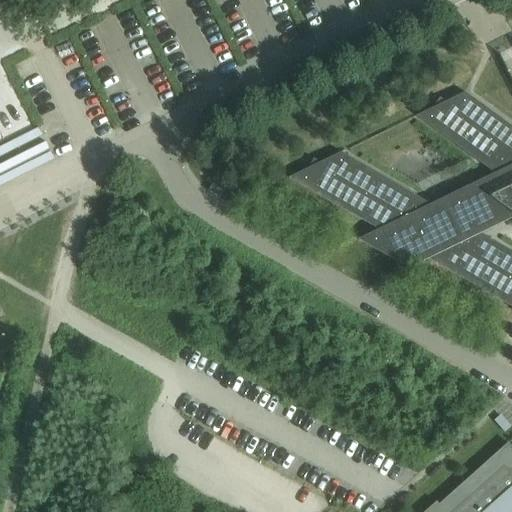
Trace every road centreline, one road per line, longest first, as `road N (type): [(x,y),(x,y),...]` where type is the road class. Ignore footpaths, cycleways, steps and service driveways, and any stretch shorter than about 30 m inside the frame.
road 1 (residential): [(149,136),(195,209),(511,382)]
road 2 (unclassified): [(149,136),(421,0)]
